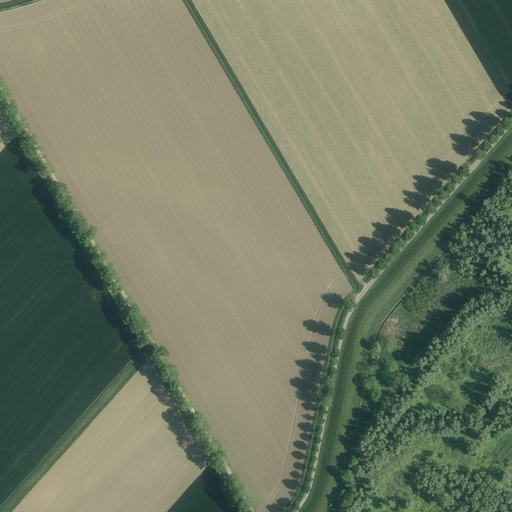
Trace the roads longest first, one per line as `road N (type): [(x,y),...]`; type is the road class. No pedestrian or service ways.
road 1 (track): [(251,511),(0,88)]
road 2 (unclassified): [(295,511),(310,487),(351,309),(511,124)]
